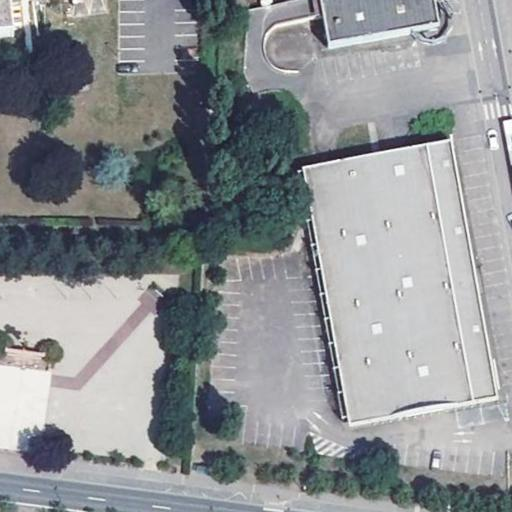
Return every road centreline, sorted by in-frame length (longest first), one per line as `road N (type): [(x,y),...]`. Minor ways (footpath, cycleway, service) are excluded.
road 1 (secondary): [(193,511),(0,486)]
road 2 (residential): [(511,188),(478,0)]
